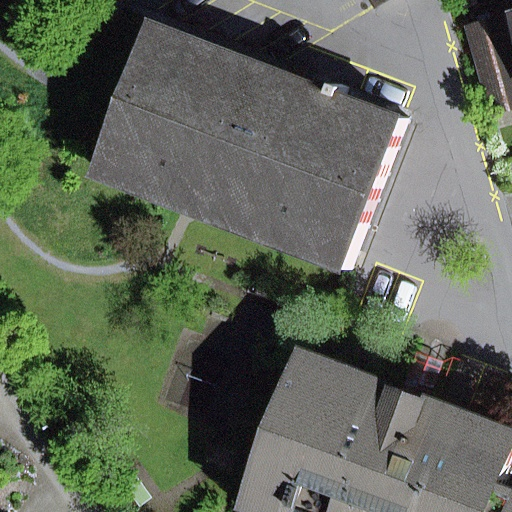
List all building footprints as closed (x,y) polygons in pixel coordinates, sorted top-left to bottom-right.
[(511,94),(511,45),(505,20),(470,30),(490,101),(511,94)] [(187,191),(193,174),(286,210),(280,226),(360,256),(412,121),(348,96),(351,88),(342,85),(339,93),(159,24),(107,160),(110,161),(187,191)] [(493,113),(511,108),(511,94),(490,101),(493,113)] [(360,256),(280,226),(286,210),(193,174),(187,191),(110,161),(105,175),(354,270),(360,256)] [(420,353),(405,392),(432,402),(447,363),(420,353)] [(511,511),(511,493),(506,491),(511,475),(511,432),(432,402),(405,392),(311,357),(260,492),(304,508),(302,511),(511,511)] [(260,492),(254,506),(269,511),(302,511),(304,508),(260,492)]
